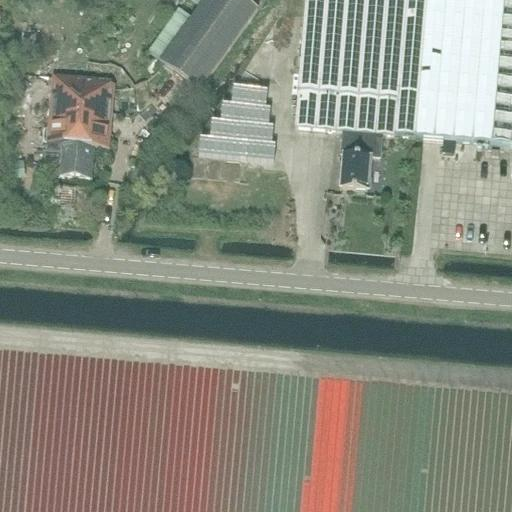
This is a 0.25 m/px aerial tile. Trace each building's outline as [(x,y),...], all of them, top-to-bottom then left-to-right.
[(257,13),(240,0),(207,0),(161,67),(199,94),(257,13)] [(511,149),(511,0),(305,0),(294,132),(343,136),(362,137),(382,139),(511,149)] [(95,87),(96,83),(52,80),(47,147),(48,147),(47,155),(60,156),(57,180),(92,183),(94,151),(108,152),(114,89),(95,87)] [(272,152),(275,82),(249,81),(248,98),(233,97),(233,115),(225,115),(225,133),(209,132),(209,149),(272,152)] [(382,139),(362,137),(343,136),(341,158),(345,158),(342,192),(367,194),(370,161),(380,162),(382,139)]
